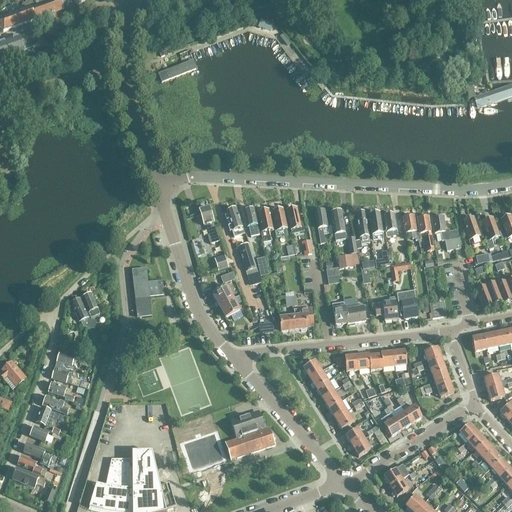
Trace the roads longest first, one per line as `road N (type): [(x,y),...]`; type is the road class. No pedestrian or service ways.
road 1 (residential): [(511,182),(471,188),(212,176),(156,187)]
road 2 (residential): [(233,358),(450,331)]
road 3 (residential): [(0,492),(52,360),(56,303)]
road 4 (tertiary): [(233,358),(197,311),(156,187)]
road 5 (tertiary): [(156,187),(122,89),(129,14)]
road 6 (tertiary): [(341,483),(233,358)]
road 7 (residential): [(341,483),(477,405)]
road 8 (residential): [(0,38),(92,5),(129,14)]
